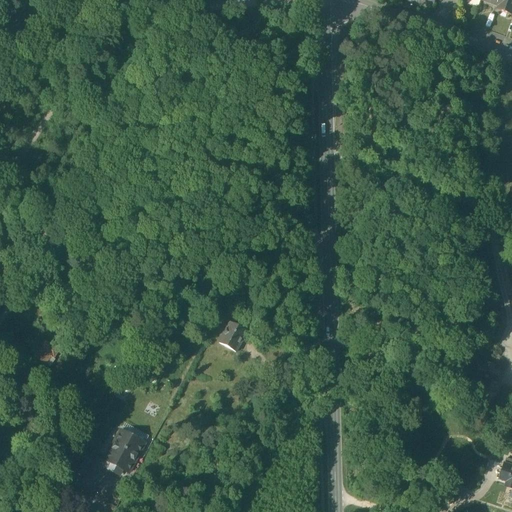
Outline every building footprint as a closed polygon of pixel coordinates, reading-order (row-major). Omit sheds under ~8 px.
[(511,11),(511,0),(500,0),(497,11),(511,16),(511,11)] [(18,131),(4,124),(0,131),(0,142),(8,147),(18,131)] [(246,333),(229,324),(218,344),(236,353),(246,333)] [(49,345),(44,341),(38,350),(43,352),(38,359),(45,364),(50,357),(54,360),(59,351),(56,348),(56,345),(52,343),(50,344),(49,345)] [(494,367),(484,364),(483,368),(479,366),(476,376),(497,383),(500,373),(493,371),(494,367)] [(145,444),(121,431),(105,461),(111,464),(110,466),(110,468),(120,473),(122,472),(123,470),(129,474),(145,444)] [(93,459),(81,452),(71,471),(82,477),(93,459)] [(511,466),(511,467),(504,465),(502,470),(500,469),(496,471),(498,475),(496,479),(499,480),(507,483),(506,488),(511,489),(511,466)]
